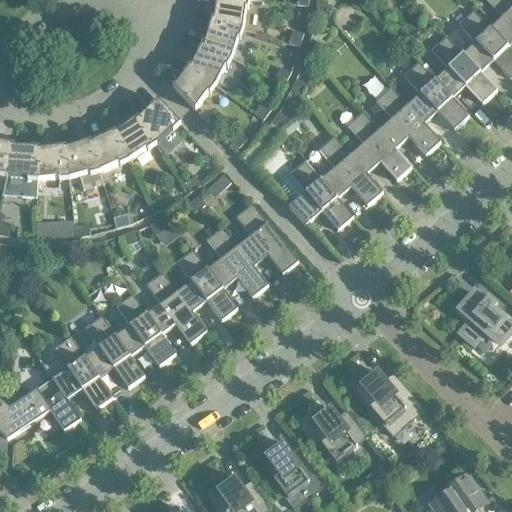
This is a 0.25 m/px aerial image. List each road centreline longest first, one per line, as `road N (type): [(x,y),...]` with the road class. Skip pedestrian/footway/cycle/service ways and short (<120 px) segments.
road 1 (residential): [(70,511),(358,300)]
road 2 (residential): [(138,65),(358,300)]
road 3 (residential): [(358,300),(511,455)]
road 4 (residential): [(358,300),(511,174)]
road 5 (residential): [(0,102),(54,115),(110,93),(138,65)]
